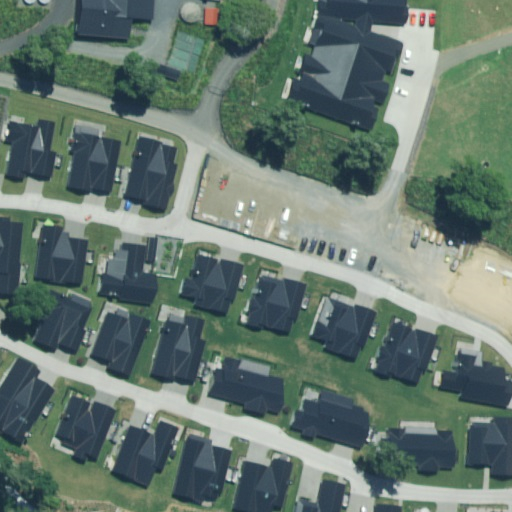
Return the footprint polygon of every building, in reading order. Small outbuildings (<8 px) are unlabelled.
[(70,0),(69,28),(119,32),(121,6),(147,8),(147,0),(70,0)] [(363,115),(393,36),(313,5),(283,84),(363,115)] [(176,37),(140,25),(133,49),(168,60),(176,37)] [(49,154),(54,125),(39,123),(37,134),(3,129),(0,148),(9,150),(4,178),(24,181),(25,176),(51,181),(55,155),(49,154)] [(112,185),(122,133),(78,124),(67,176),(112,185)] [(183,153),(145,143),(128,204),(165,214),(183,153)] [(87,224),(46,217),(36,270),(78,278),(87,224)] [(0,298),(16,300),(23,222),(0,220),(0,298)] [(104,264),(101,291),(151,296),(154,268),(143,266),(146,237),(124,234),(120,266),(104,264)] [(227,307),(240,258),(194,245),(180,294),(227,307)] [(301,280),(262,268),(246,319),(285,331),(301,280)] [(33,332),(69,347),(88,299),(45,281),(34,308),(41,311),(33,332)] [(126,368),(146,314),(109,300),(88,353),(126,368)] [(326,300),(313,336),(329,342),(327,347),(357,357),(360,348),(362,349),(375,312),(357,305),(355,310),(326,300)] [(201,325),(166,315),(148,376),(186,388),(200,344),(196,343),(201,325)] [(419,382),(436,335),(393,320),(375,370),(389,375),(390,371),(419,382)] [(282,362),(222,343),(208,386),(241,396),(238,403),(266,412),(282,362)] [(444,371),(440,389),(462,394),(461,397),(508,406),(511,383),(511,382),(504,381),(506,370),(480,365),(482,353),(462,349),(457,374),(444,371)] [(15,351),(0,374),(0,426),(13,435),(45,385),(29,375),(36,365),(15,351)] [(365,402),(308,380),(293,419),(350,441),(365,402)] [(89,461),(111,412),(73,395),(51,444),(89,461)] [(511,419),(491,419),(491,425),(470,425),(469,464),(491,465),(490,475),(511,475),(511,419)] [(161,473),(178,427),(158,420),(152,436),(130,428),(113,474),(147,487),(153,470),(161,473)] [(453,430),(388,429),(388,455),(414,455),(414,467),(419,467),(418,472),(438,472),(438,468),(456,468),(457,450),(452,450),(453,430)] [(212,441),(188,436),(176,494),(203,500),(205,493),(220,496),(230,451),(211,447),(212,441)] [(271,468),(244,462),(233,509),(246,511),(271,511),(273,506),(281,507),(291,463),(273,459),(271,468)] [(339,511),(345,486),(321,480),(316,503),(298,500),(295,511),(339,511)]
